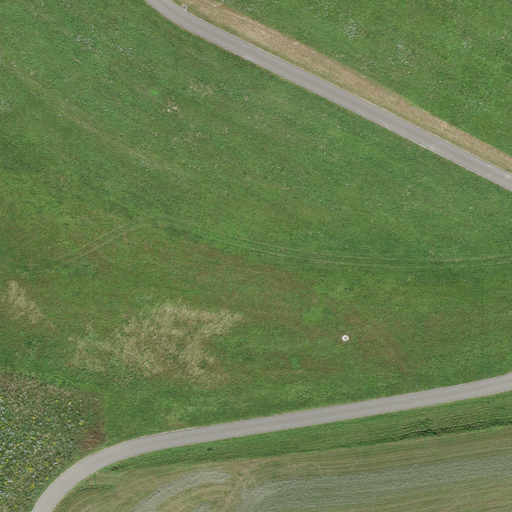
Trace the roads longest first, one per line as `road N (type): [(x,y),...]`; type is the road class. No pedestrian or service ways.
road 1 (unclassified): [(39,511),(82,467),(150,442),(511,380)]
road 2 (unclassified): [(511,181),(372,118),(153,0)]
